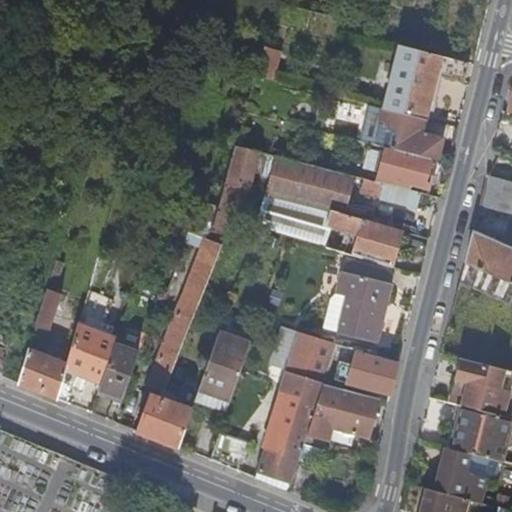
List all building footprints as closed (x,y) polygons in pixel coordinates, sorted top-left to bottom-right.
[(389,111),(430,121),(438,94),(432,92),(436,75),(442,77),(462,82),(468,63),(400,46),(384,109),(389,111)] [(280,53),(264,48),(256,76),(272,80),(280,53)] [(432,92),(438,94),(442,77),(436,75),(432,92)] [(150,128),(163,82),(147,81),(112,117),(150,128)] [(381,147),(436,160),(440,142),(426,138),(430,121),(389,111),(381,147)] [(343,215),(351,185),(353,175),(350,175),(235,145),(224,184),(247,190),(253,173),(270,179),(265,195),(341,215),(343,215)] [(374,173),(373,180),(409,189),(410,187),(428,192),(436,160),(381,147),(379,154),(365,151),(360,169),(374,173)] [(359,193),(363,178),(357,176),(353,175),(351,185),(359,193)] [(363,178),(359,193),(416,209),(420,192),(409,189),(373,180),(363,178)] [(511,201),(511,185),(485,179),(478,207),(485,209),(509,214),(511,201)] [(235,230),(238,221),(241,209),(247,190),(224,184),(215,211),(209,231),(238,239),(241,231),(235,230)] [(265,195),(262,205),(272,209),(265,230),(291,238),(324,247),(330,227),(345,232),(339,252),(391,267),(402,231),(343,215),(341,215),(265,195)] [(215,211),(197,205),(192,225),(186,241),(202,246),(204,239),(207,240),(209,231),(215,211)] [(272,209),(262,205),(258,223),(256,227),(265,230),(272,209)] [(485,209),(478,207),(476,214),(483,217),(485,209)] [(241,209),(238,221),(243,222),(247,211),(241,209)] [(511,250),(471,232),(458,285),(511,309),(511,250)] [(152,387),(164,391),(220,245),(207,240),(204,239),(202,246),(148,385),(152,387)] [(64,264),(57,261),(44,303),(37,325),(53,330),(64,297),(54,294),(64,264)] [(337,333),(339,334),(358,275),(341,271),(334,294),(336,294),(346,298),(337,333)] [(391,284),(358,275),(339,334),(375,344),(391,284)] [(346,298),(336,294),(331,303),(325,329),(337,333),(346,298)] [(85,325),(110,334),(113,327),(89,317),(85,325)] [(117,337),(110,334),(85,325),(78,322),(66,365),(65,370),(101,383),(114,344),(117,337)] [(0,375),(6,361),(11,348),(12,344),(3,341),(8,327),(0,324),(0,375)] [(220,335),(200,390),(230,401),(251,346),(220,335)] [(257,471),(291,483),(306,437),(323,384),(325,378),(330,362),(334,349),(336,345),(297,335),(281,386),(291,390),(270,452),(263,450),(257,471)] [(138,354),(114,344),(101,383),(99,389),(122,397),(138,354)] [(358,355),(359,351),(336,345),(334,349),(358,355)] [(11,348),(6,361),(15,364),(20,352),(11,348)] [(397,366),(358,355),(334,349),(330,362),(338,365),(334,380),(346,383),(390,394),(397,366)] [(66,365),(28,350),(17,383),(56,398),(65,370),(66,365)] [(464,407),(502,417),(508,393),(497,390),(502,371),(460,360),(454,381),(458,382),(457,387),(467,389),(462,407),(464,407)] [(338,365),(330,362),(325,378),(334,380),(338,365)] [(346,383),(334,380),(325,378),(323,384),(341,389),(345,390),(346,383)] [(456,405),(462,407),(467,389),(457,387),(458,382),(454,381),(449,403),(456,405)] [(331,441),(334,430),(330,429),(341,389),(323,384),(306,437),(330,444),(331,441)] [(152,387),(150,394),(161,398),(164,391),(152,387)] [(368,439),(378,399),(345,390),(341,389),(330,429),(334,430),(352,435),(368,439)] [(196,401),(226,412),(230,401),(200,390),(196,401)] [(191,409),(172,402),(167,400),(169,394),(164,391),(161,398),(150,394),(136,431),(177,447),(191,409)] [(167,400),(172,402),(175,396),(169,394),(167,400)] [(452,450),(464,407),(462,407),(456,405),(445,449),(452,450)] [(479,457),(498,462),(503,442),(510,419),(502,417),(464,407),(452,450),(479,457)] [(334,430),(331,441),(349,446),(352,435),(334,430)] [(249,445),(218,434),(209,460),(239,473),(249,445)] [(511,444),(503,442),(498,462),(511,465),(511,444)] [(445,449),(443,448),(432,492),(462,499),(466,500),(481,504),(487,480),(474,476),(479,457),(452,450),(445,449)] [(463,511),(466,500),(462,499),(432,492),(426,490),(420,511),(463,511)]
